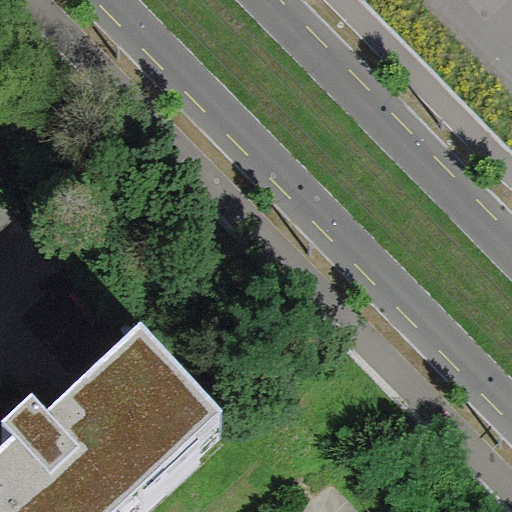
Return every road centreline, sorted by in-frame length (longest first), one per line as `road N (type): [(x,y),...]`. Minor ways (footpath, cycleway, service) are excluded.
road 1 (primary): [(106,0),(511,413)]
road 2 (primary): [(511,244),(269,0)]
